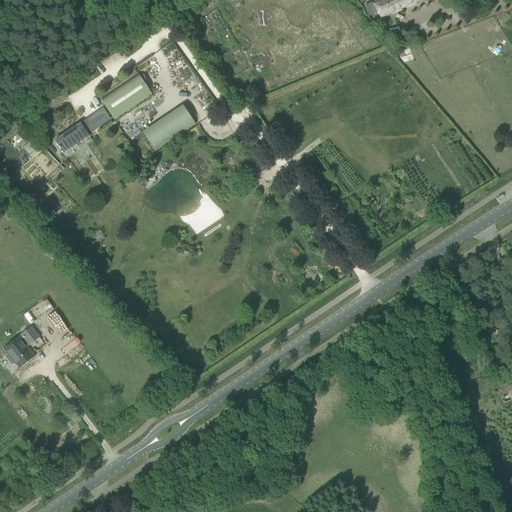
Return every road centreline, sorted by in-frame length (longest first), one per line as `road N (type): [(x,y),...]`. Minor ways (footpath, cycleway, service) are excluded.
road 1 (track): [(374,295),(247,115),(230,123),(162,36),(91,84)]
road 2 (tertiary): [(190,417),(511,204)]
